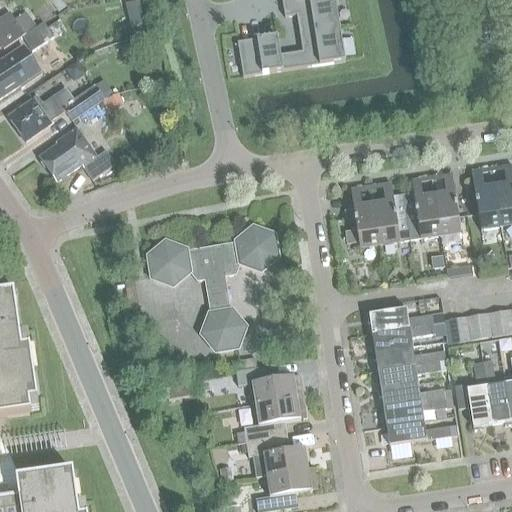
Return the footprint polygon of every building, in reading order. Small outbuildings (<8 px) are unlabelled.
[(66,9),(59,0),(55,0),(50,4),(59,14),(66,9)] [(334,0),(314,0),(282,5),(285,20),(296,18),(299,37),(339,30),(334,0)] [(145,1),(132,3),(135,27),(148,25),(145,1)] [(23,36),(9,14),(0,20),(0,48),(2,51),(23,36)] [(54,39),(44,24),(22,39),(33,54),(54,39)] [(339,30),(299,37),(302,55),(291,56),(294,72),(345,64),(339,30)] [(294,72),(291,56),(280,58),(277,39),(237,45),(243,80),(294,72)] [(35,64),(26,50),(6,63),(4,61),(0,63),(0,100),(18,88),(20,91),(41,77),(33,65),(35,64)] [(103,102),(94,90),(73,105),(64,93),(49,104),(40,110),(34,102),(8,119),(25,145),(50,128),(47,123),(63,112),(72,124),(89,111),(103,102)] [(108,115),(124,107),(119,96),(102,104),(108,115)] [(96,161),(76,131),(54,146),(56,148),(39,160),(41,163),(40,165),(42,168),(44,169),(56,185),(81,169),(91,184),(114,168),(105,155),(96,161)] [(495,190),(501,229),(510,228),(511,231),(511,232),(511,172),(511,168),(502,170),(505,189),(495,190)] [(481,233),(501,229),(495,190),(483,192),(480,174),(472,175),(481,233)] [(434,199),(440,239),(461,236),(451,178),(442,179),(445,197),(434,199)] [(410,244),(440,239),(434,199),(422,201),(419,183),(410,184),(413,197),(403,199),(410,244)] [(385,207),(373,209),(379,248),(410,244),(403,199),(393,200),(390,187),(382,189),(385,207)] [(379,248),(373,209),(361,211),(358,193),(350,194),(359,251),(379,248)] [(274,238),(254,229),(236,244),(236,246),(186,254),(185,253),(165,244),(148,259),(151,280),(171,289),(189,275),(197,284),(205,283),(210,315),(200,337),(215,354),(236,350),(244,329),(230,312),(228,312),(223,280),(235,278),(239,267),(260,274),(278,260),(274,238)] [(473,276),(472,268),(446,272),(447,280),(473,276)] [(0,511),(76,511),(73,487),(65,488),(64,476),(16,482),(14,474),(11,465),(8,459),(2,449),(0,445),(0,418),(30,414),(28,402),(36,401),(28,347),(20,348),(12,293),(0,294),(0,511)] [(406,312),(366,319),(367,325),(370,325),(372,337),(433,328),(432,318),(408,322),(406,312)] [(500,316),(503,338),(511,337),(511,321),(511,314),(500,316)] [(488,317),(492,340),(503,338),(500,316),(488,317)] [(477,319),(480,342),(492,340),(488,317),(477,319)] [(466,321),(470,344),(480,342),(477,319),(466,321)] [(455,322),(459,345),(470,344),(466,321),(455,322)] [(447,347),(459,345),(455,322),(444,324),(447,347)] [(372,337),(374,348),(371,349),(372,356),(412,350),(411,341),(435,337),(433,328),(372,337)] [(446,364),(445,355),(414,360),(412,350),(372,356),(373,362),(376,361),(378,374),(439,365),(446,364)] [(255,361),(238,363),(240,373),(257,371),(255,361)] [(446,364),(439,365),(440,375),(448,374),(446,364)] [(439,365),(378,374),(380,385),(376,385),(377,393),(418,387),(417,378),(440,375),(439,365)] [(507,428),(511,427),(505,387),(496,388),(492,365),(483,367),(493,428),(507,425),(507,428)] [(478,392),(468,393),(467,387),(455,389),(459,412),(470,411),(474,433),(481,432),(481,430),(493,428),(483,367),(474,368),(478,392)] [(254,408),(302,400),(299,379),(270,384),(267,369),(234,375),(237,390),(251,388),(254,408)] [(189,399),(187,387),(166,391),(168,403),(189,399)] [(384,411),(445,402),(443,393),(419,397),(418,387),(377,393),(378,399),(382,399),(384,411)] [(451,392),(443,393),(445,402),(452,401),(451,392)] [(306,421),(302,400),(254,408),(258,430),(251,431),(244,432),(244,434),(236,435),(238,447),(241,447),(278,440),(276,426),(306,421)] [(452,401),(445,402),(446,411),(454,410),(452,401)] [(384,411),(386,424),(382,424),(383,430),(424,424),(422,415),(446,411),(445,402),(384,411)] [(384,436),(387,436),(389,449),(450,439),(448,430),(425,433),(424,424),(383,430),(384,436)] [(455,429),(448,430),(450,439),(457,438),(455,429)] [(252,460),(256,480),(314,471),(314,470),(308,471),(304,450),(281,454),(278,440),(241,447),(242,455),(248,454),(248,460),(252,460)] [(222,484),(233,482),(231,470),(220,472),(222,484)] [(317,493),(314,471),(256,480),(256,482),(266,480),(269,500),(255,502),(256,511),(287,511),(289,511),(287,498),(317,493)]
